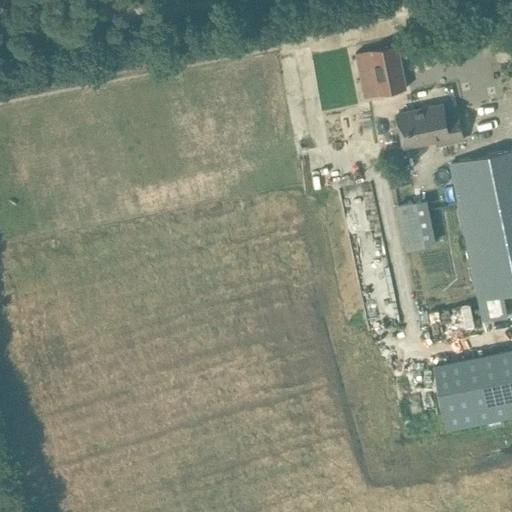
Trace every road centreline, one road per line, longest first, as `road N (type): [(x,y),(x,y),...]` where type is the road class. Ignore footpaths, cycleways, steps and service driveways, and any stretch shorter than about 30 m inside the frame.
road 1 (track): [(0,90),(450,0)]
road 2 (unknown): [(375,157),(505,129),(511,115)]
